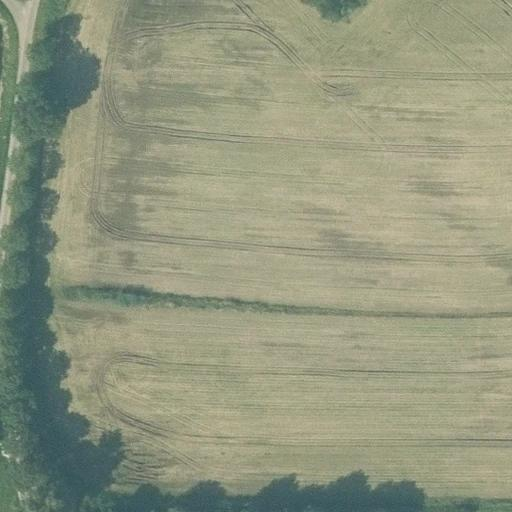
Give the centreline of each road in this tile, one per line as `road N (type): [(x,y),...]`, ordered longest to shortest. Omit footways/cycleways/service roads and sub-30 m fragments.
road 1 (unclassified): [(0,247),(27,27)]
road 2 (unclassified): [(39,511),(0,359)]
